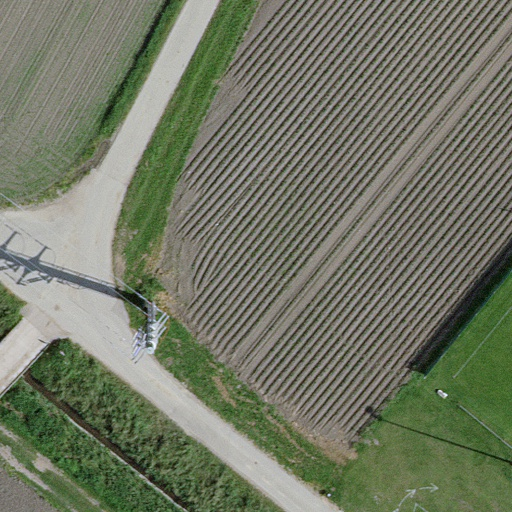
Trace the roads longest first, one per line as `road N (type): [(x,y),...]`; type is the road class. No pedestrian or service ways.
road 1 (track): [(0,263),(330,511)]
road 2 (track): [(205,0),(54,306)]
